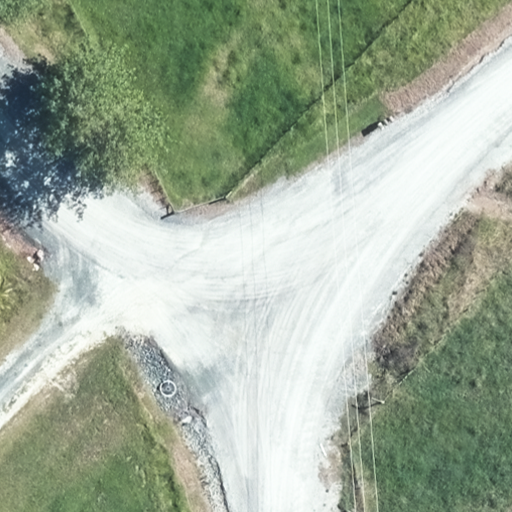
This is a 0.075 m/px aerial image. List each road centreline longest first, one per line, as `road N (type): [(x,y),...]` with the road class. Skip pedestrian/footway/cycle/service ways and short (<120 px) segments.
road 1 (unclassified): [(315,361),(119,267),(0,147)]
road 2 (unclassified): [(315,361),(338,292),(388,218),(487,108),(511,91)]
road 3 (unclassified): [(282,511),(315,361)]
